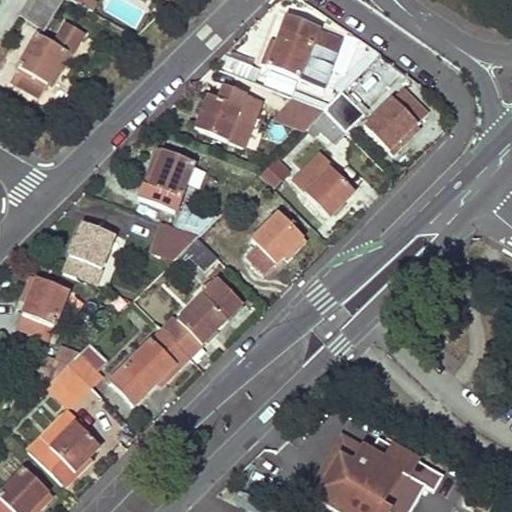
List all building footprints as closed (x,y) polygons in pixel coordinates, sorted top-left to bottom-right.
[(0,45),(18,16),(28,0),(5,0),(0,8),(0,45)] [(28,0),(18,16),(41,30),(61,0),(28,0)] [(101,0),(69,0),(68,2),(91,14),(101,0)] [(318,34),(286,20),(273,49),(270,48),(262,65),(321,91),(337,55),(313,44),(318,34)] [(313,44),(337,55),(342,45),(318,34),(313,44)] [(69,59),(36,38),(11,83),(38,99),(54,73),(58,75),(69,59)] [(368,55),(333,90),(339,96),(374,61),(368,55)] [(248,88),(227,81),(219,99),(223,101),(240,108),(248,88)] [(357,117),(354,120),(364,129),(393,100),(383,90),(357,117)] [(425,116),(401,92),(393,100),(364,129),(392,157),(406,142),(402,138),(425,116)] [(295,94),(293,100),(317,110),(319,105),(295,94)] [(222,103),(208,97),(194,130),(225,144),(240,108),(223,101),(222,103)] [(357,117),(338,97),(328,108),(322,113),(342,132),(354,120),(357,117)] [(317,110),(293,100),(283,123),(304,132),(311,124),(322,113),(317,110)] [(319,105),(317,110),(322,113),(328,108),(319,105)] [(342,132),(322,113),(311,124),(331,143),(342,132)] [(193,166),(156,152),(149,170),(156,173),(143,202),(173,214),(193,166)] [(282,159),(266,174),(279,187),(294,173),(282,159)] [(345,183),(321,159),(295,183),(328,219),(352,197),(342,186),(345,183)] [(186,213),(178,233),(195,240),(213,222),(186,213)] [(304,244),(278,216),(250,242),(255,248),(247,256),(265,275),(288,254),(290,256),(304,244)] [(178,233),(159,226),(147,254),(171,264),(183,252),(195,240),(178,233)] [(96,233),(83,228),(68,257),(60,275),(93,288),(100,271),(114,235),(99,228),(96,233)] [(212,257),(195,240),(183,252),(200,269),(212,257)] [(68,295),(31,280),(24,297),(30,300),(17,329),(48,342),(68,295)] [(164,336),(188,360),(245,304),(220,280),(164,336)] [(164,336),(161,333),(125,370),(129,374),(120,384),(138,402),(161,381),(164,384),(188,360),(164,336)] [(105,364),(89,346),(79,356),(68,367),(89,389),(100,379),(96,374),(105,364)] [(57,349),(52,361),(68,367),(79,356),(57,349)] [(52,361),(40,356),(29,384),(45,390),(56,380),(68,367),(52,361)] [(89,389),(68,367),(56,380),(77,400),(89,389)] [(65,417),(28,453),(38,463),(74,426),(65,417)] [(74,426),(38,463),(62,487),(98,450),(87,440),(91,436),(78,422),(74,426)] [(374,444),(366,458),(338,442),(305,500),(326,511),(411,511),(422,493),(430,498),(440,482),(374,444)] [(38,511),(51,500),(24,472),(0,496),(0,511),(32,511),(34,511),(35,511),(38,511)]
